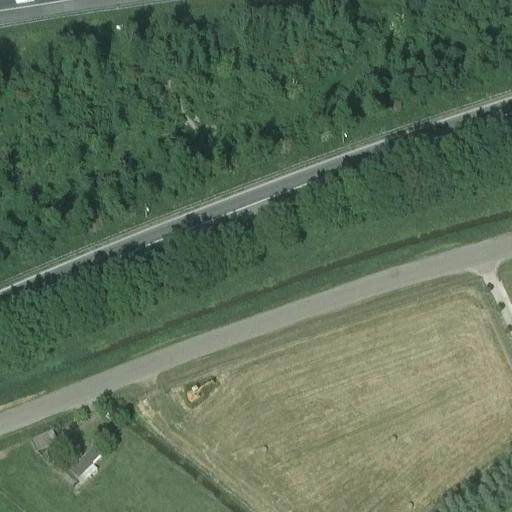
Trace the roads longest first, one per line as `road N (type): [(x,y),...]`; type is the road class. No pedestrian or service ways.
road 1 (motorway): [(0,310),(315,181),(511,113)]
road 2 (unclassified): [(0,422),(223,332),(511,243)]
